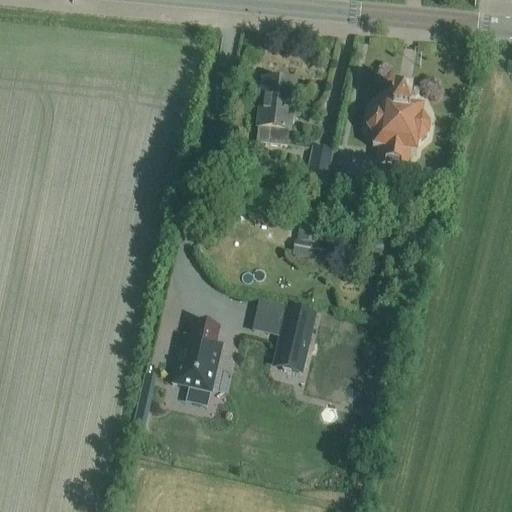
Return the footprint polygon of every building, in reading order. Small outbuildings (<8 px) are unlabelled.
[(287,149),(294,86),(262,82),(257,130),(255,146),(287,149)] [(427,141),(429,129),(421,118),(423,110),(416,109),(417,101),(387,96),(385,105),(379,103),(377,112),(367,120),(365,131),(373,142),(372,150),(378,151),(376,168),(378,194),(397,197),(406,172),(407,173),(409,156),(416,157),(417,148),(427,141)] [(325,191),(334,153),(312,148),(303,187),(325,191)] [(324,216),(302,213),(299,227),(306,228),(303,245),(295,244),(293,258),(324,263),(327,249),(319,248),(324,216)] [(336,222),(325,219),(323,227),(334,230),(336,222)] [(285,304),(278,338),(270,369),(280,371),(298,376),(313,310),(285,304)] [(222,347),(216,346),(219,332),(193,326),(189,340),(183,338),(172,387),(211,396),(222,347)] [(237,355),(252,357),(254,337),(239,336),(237,355)]
